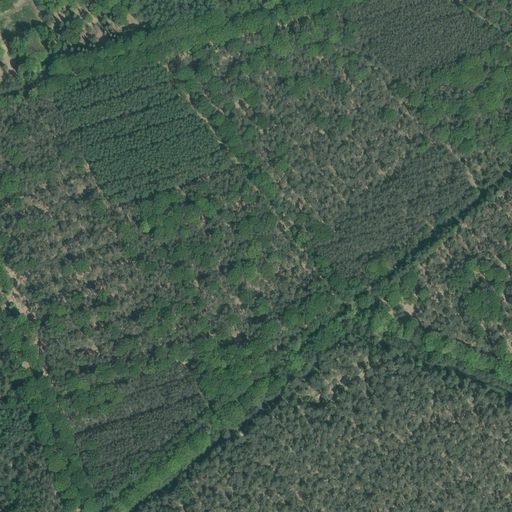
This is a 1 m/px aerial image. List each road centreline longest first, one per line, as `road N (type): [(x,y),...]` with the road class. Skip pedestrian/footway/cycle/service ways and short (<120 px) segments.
road 1 (track): [(103,511),(511,173)]
road 2 (track): [(447,511),(212,423)]
road 3 (track): [(511,369),(348,308)]
road 4 (track): [(144,511),(269,414)]
